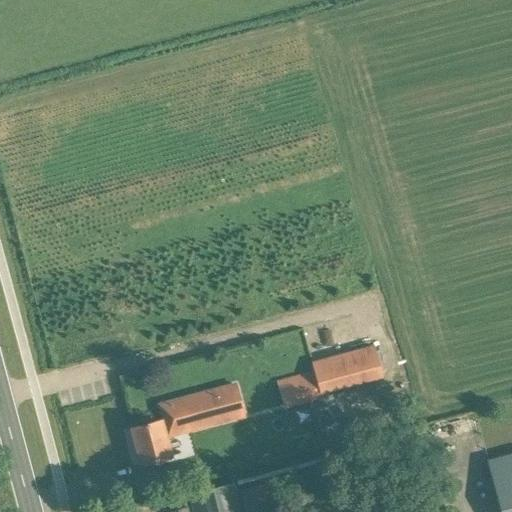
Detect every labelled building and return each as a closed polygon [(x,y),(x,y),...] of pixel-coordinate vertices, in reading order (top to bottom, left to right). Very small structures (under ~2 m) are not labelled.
[(345,389),(383,378),(374,346),(311,363),(314,371),(320,395),(345,389)] [(223,388),(198,395),(179,400),(157,405),(161,421),(132,429),(142,464),(161,459),(169,457),(173,456),(167,436),(243,415),(235,385),(223,388)] [(511,511),(511,453),(486,460),(499,511),(511,511)] [(188,495),(192,511),(241,511),(234,483),(188,495)] [(276,511),(276,510),(268,483),(239,490),(244,511),(276,511)]
